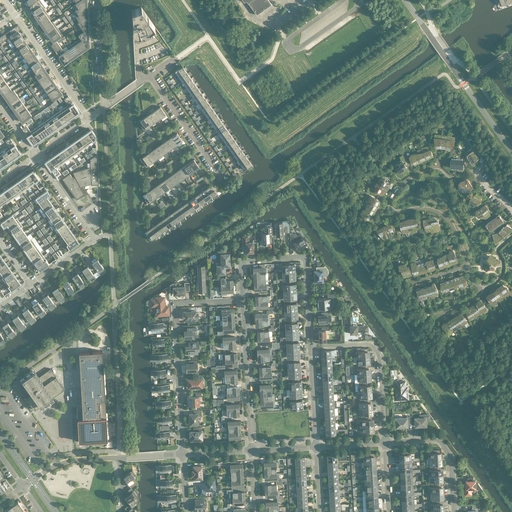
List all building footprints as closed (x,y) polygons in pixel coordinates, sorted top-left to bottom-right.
[(43,3),(40,0),(38,0),(30,6),(33,9),(33,8),(34,9),(43,3)] [(86,2),(86,0),(81,0),(74,5),(77,10),(74,12),(86,4),(86,3),(86,4),(85,3),(86,2)] [(242,0),(244,2),(246,0),(257,15),(271,4),(268,0),(242,0)] [(45,7),(43,3),(34,9),(35,10),(34,11),(36,14),(34,15),(45,7)] [(87,8),(86,4),(74,12),(77,16),(76,17),(87,10),(86,10),(85,9),(87,8)] [(46,7),(45,7),(34,15),(37,18),(38,19),(37,19),(38,19),(47,13),(44,8),(46,7)] [(147,15),(141,7),(132,11),(132,18),(134,23),(132,24),(133,34),(141,34),(140,31),(147,28),(148,31),(149,31),(149,30),(154,26),(154,27),(155,27),(148,17),(147,18),(147,15)] [(87,15),(87,10),(76,17),(79,22),(78,23),(87,16),(86,17),(86,16),(87,15)] [(50,17),(47,13),(38,19),(40,23),(41,22),(41,23),(50,17)] [(87,21),(87,16),(78,23),(84,32),(78,35),(78,36),(88,29),(88,22),(87,23),(86,22),(87,21)] [(50,17),(41,23),(42,24),(41,25),(44,28),(53,22),(53,21),(52,22),(49,18),(50,17)] [(56,26),(53,22),(44,28),(46,32),(47,31),(48,32),(56,26)] [(21,29),(18,25),(9,30),(12,34),(7,37),(5,34),(0,37),(0,43),(8,38),(18,31),(21,29)] [(59,30),(56,26),(48,32),(48,33),(48,34),(50,37),(59,30)] [(88,34),(88,29),(78,36),(80,39),(81,38),(87,48),(89,47),(88,35),(87,36),(87,35),(88,34)] [(63,35),(59,30),(50,37),(51,37),(51,38),(53,42),(63,35)] [(8,38),(11,42),(20,36),(19,35),(20,35),(18,31),(8,38)] [(21,37),(20,36),(11,42),(14,46),(24,39),(22,37),(21,37)] [(81,38),(80,39),(76,42),(82,50),(83,50),(84,50),(87,48),(81,38)] [(26,43),(24,39),(14,46),(17,50),(26,44),(25,43),(26,43)] [(64,52),(57,41),(51,45),(56,52),(60,49),(63,53),(59,56),(64,64),(69,61),(68,60),(69,60),(70,60),(64,52)] [(82,50),(76,42),(72,45),(78,54),(82,52),(81,51),(82,50)] [(27,45),(26,44),(17,50),(20,54),(29,48),(27,45)] [(78,54),(72,45),(67,48),(74,56),(75,56),(78,54)] [(32,51),(29,48),(20,54),(23,59),(32,52),(31,51),(32,51)] [(74,56),(67,48),(68,49),(64,52),(70,60),(73,58),(72,57),(74,56)] [(32,53),(32,52),(23,59),(25,58),(27,62),(26,63),(35,56),(33,53),(32,53)] [(38,59),(35,56),(26,63),(29,67),(38,61),(37,60),(38,59)] [(38,62),(38,61),(29,67),(32,71),(41,65),(39,61),(38,62)] [(43,68),(41,65),(32,71),(35,75),(43,69),(43,68)] [(186,71),(183,66),(175,71),(179,77),(186,71)] [(44,70),(43,69),(35,75),(38,79),(47,73),(45,70),(44,70)] [(190,76),(186,71),(179,77),(182,82),(190,76)] [(49,76),(47,73),(38,79),(41,84),(49,77),(49,76)] [(194,82),(190,76),(182,82),(186,87),(194,82)] [(50,79),(49,77),(41,84),(44,88),(53,81),(51,78),(50,79)] [(55,84),(53,81),(44,88),(47,92),(55,86),(55,85),(55,84)] [(197,87),(194,82),(186,87),(190,92),(197,87)] [(9,87),(6,83),(0,87),(0,90),(1,92),(9,87)] [(56,87),(55,86),(47,92),(49,96),(59,90),(57,86),(56,87)] [(12,91),(9,87),(1,92),(4,96),(4,95),(5,96),(14,90),(12,91)] [(201,92),(197,87),(190,92),(193,97),(201,92)] [(17,94),(14,90),(5,96),(6,97),(5,98),(7,101),(17,94)] [(59,90),(49,96),(53,100),(62,94),(60,91),(59,91),(58,90),(59,90)] [(204,97),(201,92),(193,97),(197,102),(204,97)] [(20,98),(17,94),(7,101),(10,104),(11,105),(20,98)] [(71,100),(68,96),(64,99),(68,105),(75,115),(79,112),(72,102),(71,101),(71,100)] [(22,97),(20,98),(11,105),(12,106),(11,106),(13,109),(23,103),(25,101),(22,97)] [(208,102),(204,97),(197,102),(201,107),(208,102)] [(212,107),(208,102),(201,107),(204,113),(212,107)] [(26,107),(23,103),(13,109),(15,112),(16,112),(17,113),(26,107)] [(68,105),(64,108),(71,118),(75,115),(68,105)] [(28,111),(26,107),(17,113),(18,114),(17,114),(19,118),(28,111)] [(166,114),(160,107),(155,110),(161,118),(166,114)] [(215,112),(212,107),(204,113),(208,118),(215,112)] [(71,118),(64,108),(60,111),(67,121),(71,118)] [(161,118),(155,110),(150,114),(156,121),(161,118)] [(32,115),(28,111),(19,118),(20,117),(21,118),(20,119),(22,122),(32,115)] [(67,121),(60,111),(56,114),(62,123),(67,121)] [(219,118),(215,112),(208,118),(211,123),(219,118)] [(62,123),(56,114),(51,117),(58,126),(62,123)] [(156,121),(150,114),(145,117),(151,125),(156,121)] [(58,126),(51,117),(47,120),(54,129),(58,126)] [(151,125),(145,117),(140,121),(143,124),(141,126),(144,130),(151,125)] [(223,123),(219,118),(211,123),(215,128),(223,123)] [(54,129),(47,120),(43,123),(50,132),(54,129)] [(50,132),(43,123),(39,126),(46,135),(50,132)] [(226,128),(223,123),(215,128),(219,133),(226,128)] [(27,125),(22,129),(25,133),(26,133),(27,134),(26,134),(33,144),(37,141),(31,131),(27,125)] [(46,135),(39,126),(35,128),(42,138),(46,135)] [(42,138),(35,128),(31,131),(37,141),(42,138)] [(230,133),(226,128),(219,133),(222,138),(230,133)] [(95,134),(92,129),(87,132),(93,140),(96,145),(95,134)] [(93,140),(87,132),(83,135),(90,145),(89,143),(93,140)] [(177,133),(172,136),(177,144),(184,140),(181,137),(180,137),(177,133)] [(233,138),(230,133),(222,138),(226,144),(233,138)] [(90,145),(83,135),(79,138),(86,148),(90,145)] [(177,144),(172,136),(167,140),(172,148),(177,144)] [(455,137),(448,136),(446,147),(448,148),(447,149),(448,150),(449,150),(450,150),(450,149),(451,149),(454,144),(455,137)] [(13,142),(10,137),(5,140),(9,146),(10,148),(11,148),(16,156),(21,153),(14,143),(13,143),(12,142),(13,142)] [(86,148),(79,138),(75,141),(82,151),(86,148)] [(237,143),(233,138),(226,144),(230,149),(237,143)] [(172,148),(167,140),(162,143),(168,151),(172,148)] [(82,151),(75,141),(71,144),(77,154),(82,151)] [(168,151),(162,143),(157,147),(163,155),(168,151)] [(241,149),(237,143),(230,149),(233,154),(241,149)] [(77,154),(71,144),(66,147),(73,157),(77,154)] [(10,148),(9,146),(5,149),(6,151),(12,159),(16,156),(11,148),(10,148)] [(424,149),(422,149),(423,152),(427,161),(429,160),(429,158),(433,156),(430,149),(431,148),(429,146),(425,147),(424,149)] [(73,157),(66,147),(62,150),(69,159),(73,157)] [(163,155),(157,147),(152,150),(158,158),(163,155)] [(474,147),(466,152),(466,155),(472,164),(475,164),(478,162),(479,159),(477,157),(480,155),(474,147)] [(244,154),(241,149),(233,154),(237,159),(244,154)] [(423,152),(422,149),(418,150),(417,153),(421,161),(424,160),(425,162),(427,161),(423,152)] [(69,159),(62,150),(58,153),(65,162),(69,159)] [(158,158),(152,150),(147,154),(153,162),(158,158)] [(12,159),(6,151),(2,154),(8,162),(12,159)] [(1,152),(0,152),(0,159),(4,165),(8,162),(2,154),(1,152)] [(65,162),(58,153),(54,156),(61,165),(65,162)] [(421,161),(417,153),(411,154),(410,157),(411,161),(415,164),(421,161)] [(153,162),(147,154),(142,157),(145,161),(143,163),(146,166),(153,162)] [(248,159),(244,154),(237,159),(240,164),(248,159)] [(98,172),(97,155),(90,160),(90,167),(73,173),(75,177),(74,178),(73,178),(70,174),(63,179),(77,199),(84,194),(81,190),(82,189),(83,188),(82,187),(91,184),(91,185),(98,184),(98,181),(96,181),(96,178),(98,178),(98,174),(96,174),(96,172),(98,172)] [(406,165),(409,163),(403,155),(403,156),(400,158),(402,161),(397,165),(396,166),(394,168),(398,173),(400,171),(402,172),(404,175),(409,172),(407,168),(407,167),(406,165)] [(61,165),(54,156),(50,159),(57,168),(61,165)] [(57,168),(50,159),(45,162),(52,171),(53,171),(54,173),(53,173),(56,177),(61,174),(57,168)] [(194,159),(189,163),(194,171),(202,165),(199,162),(197,164),(194,159)] [(253,166),(248,159),(240,164),(244,169),(244,170),(247,167),(249,169),(253,166)] [(458,170),(462,170),(463,170),(463,169),(463,166),(463,165),(462,165),(462,162),(462,159),(452,159),(452,162),(452,167),(457,167),(457,169),(458,169),(458,170)] [(194,171),(189,163),(184,166),(189,174),(194,171)] [(189,174),(184,166),(179,170),(184,178),(189,174)] [(40,180),(33,170),(29,173),(34,182),(35,183),(39,189),(44,186),(41,181),(40,182),(39,180),(40,180)] [(184,178),(179,170),(174,173),(179,181),(184,178)] [(34,182),(29,173),(25,176),(31,186),(35,183),(34,182)] [(179,181),(174,173),(169,177),(175,184),(179,181)] [(31,186),(25,176),(20,179),(27,189),(31,186)] [(379,180),(378,182),(387,189),(389,187),(391,182),(387,178),(383,176),(379,180)] [(175,184),(169,177),(164,180),(170,188),(175,184)] [(27,189),(20,179),(16,182),(23,192),(27,189)] [(170,188),(164,180),(159,184),(165,191),(170,188)] [(459,186),(459,189),(462,189),(464,192),(467,191),(469,191),(471,190),(471,189),(473,186),(468,180),(468,181),(468,180),(468,181),(466,180),(459,182),(459,186)] [(23,192),(16,182),(12,185),(19,195),(23,192)] [(387,189),(378,182),(376,184),(374,189),(376,192),(381,195),(386,191),(387,189)] [(165,191),(159,184),(154,187),(160,195),(165,191)] [(19,195),(12,185),(8,188),(15,198),(19,195)] [(219,195),(212,185),(206,189),(213,199),(211,196),(214,195),(215,197),(218,195),(219,195)] [(160,195),(154,187),(149,191),(155,198),(160,195)] [(15,198),(8,188),(4,191),(10,201),(15,198)] [(213,199),(206,189),(201,193),(208,203),(206,200),(208,199),(209,200),(213,199)] [(47,191),(47,190),(36,198),(39,203),(47,197),(50,195),(48,192),(47,191)] [(10,201),(4,191),(0,193),(0,194),(6,204),(10,201)] [(155,198),(149,191),(144,194),(147,198),(145,199),(148,203),(155,198)] [(208,203),(201,193),(195,197),(202,206),(201,204),(203,202),(204,204),(207,203),(208,203)] [(478,205),(481,203),(480,199),(482,196),(479,193),(471,198),(470,202),(474,205),(476,204),(478,205)] [(366,199),(370,201),(378,205),(381,201),(376,198),(376,199),(374,198),(374,197),(369,195),(368,197),(365,196),(364,197),(366,199)] [(47,197),(39,203),(42,207),(40,208),(50,201),(47,197)] [(202,206),(195,197),(190,200),(197,210),(195,208),(197,206),(199,208),(202,206),(202,207),(202,206)] [(197,210),(190,200),(184,204),(191,214),(192,214),(190,212),(192,210),(193,212),(197,210)] [(53,205),(50,201),(40,208),(43,212),(53,205)] [(370,201),(369,203),(365,202),(364,203),(375,210),(376,208),(377,209),(379,206),(378,205),(370,201)] [(375,210),(364,203),(363,205),(366,207),(365,210),(372,214),(373,213),(374,213),(377,211),(376,210),(375,210)] [(191,214),(184,204),(179,208),(186,218),(184,215),(187,214),(188,216),(191,214)] [(480,209),(476,211),(479,217),(483,215),(486,218),(490,216),(489,210),(488,208),(489,205),(488,204),(485,205),(480,209)] [(56,209),(53,205),(43,212),(46,216),(56,209)] [(186,218),(179,208),(174,212),(181,222),(179,219),(181,218),(182,219),(186,218)] [(59,214),(56,209),(46,216),(49,220),(59,214)] [(374,216),(373,215),(372,214),(365,210),(363,209),(361,212),(364,217),(368,220),(370,218),(370,219),(374,216)] [(181,222),(174,212),(168,216),(175,225),(174,223),(176,221),(177,223),(180,222),(181,222)] [(62,218),(59,214),(49,220),(49,221),(51,219),(53,223),(52,224),(52,225),(62,218)] [(15,219),(12,215),(1,223),(2,223),(3,224),(2,225),(4,227),(7,225),(17,218),(15,219)] [(487,227),(488,226),(490,230),(497,225),(498,227),(502,224),(501,222),(503,220),(500,217),(501,217),(500,216),(499,215),(486,224),(487,226),(487,227)] [(175,225),(168,216),(163,219),(170,229),(168,227),(170,225),(172,227),(175,225),(175,226),(175,225)] [(434,233),(430,218),(429,218),(428,216),(423,216),(423,221),(424,221),(425,224),(423,224),(426,229),(430,228),(432,233),(434,232),(434,233)] [(434,217),(430,218),(434,233),(434,232),(436,231),(436,227),(440,226),(438,219),(437,218),(435,217),(434,217)] [(20,222),(17,218),(7,225),(10,229),(20,222)] [(65,222),(62,218),(52,225),(55,229),(65,222)] [(170,229),(163,219),(157,223),(164,233),(165,233),(163,231),(165,229),(166,231),(170,229)] [(409,235),(408,231),(405,220),(405,219),(400,220),(401,225),(402,225),(402,227),(401,227),(404,233),(406,232),(407,236),(409,235)] [(414,234),(411,219),(405,220),(408,231),(411,231),(413,234),(414,234)] [(23,226),(20,222),(10,229),(13,233),(23,226)] [(67,226),(65,222),(55,229),(56,228),(59,232),(58,233),(67,226)] [(164,233),(157,223),(152,227),(159,237),(157,234),(160,233),(161,235),(164,233)] [(276,225),(276,236),(283,236),(283,231),(284,231),(285,233),(288,233),(287,226),(284,226),(284,227),(283,227),(282,223),(276,225)] [(387,225),(384,226),(388,236),(394,233),(393,232),(395,231),(394,225),(391,225),(391,223),(387,223),(387,225)] [(264,227),(264,233),(262,233),(263,244),(269,243),(268,234),(271,234),(271,235),(272,235),(271,224),(268,224),(264,227)] [(496,242),(503,237),(506,233),(507,234),(511,228),(511,227),(507,224),(505,226),(504,226),(498,233),(494,235),(496,242)] [(23,227),(23,226),(13,233),(16,237),(24,232),(21,228),(23,227)] [(70,230),(67,226),(58,233),(61,237),(70,230)] [(383,238),(388,236),(384,226),(381,227),(380,226),(377,229),(378,231),(376,233),(378,235),(380,234),(383,238)] [(159,237),(152,227),(146,231),(149,234),(147,236),(150,240),(154,237),(156,238),(159,237)] [(73,234),(70,230),(61,237),(62,236),(65,240),(73,234)] [(27,236),(24,232),(16,237),(19,242),(27,236)] [(76,239),(73,234),(65,240),(68,244),(76,239)] [(294,243),(298,248),(297,249),(298,251),(301,248),(308,243),(307,242),(308,241),(305,237),(304,238),(303,237),(298,241),(296,238),(294,238),(293,234),(290,235),(290,236),(290,239),(290,242),(294,241),(294,243)] [(30,240),(27,236),(19,242),(22,246),(32,239),(31,239),(30,240)] [(248,243),(248,238),(243,238),(243,245),(246,245),(246,253),(254,253),(253,242),(248,243)] [(34,243),(32,239),(22,246),(25,250),(34,243)] [(79,243),(76,239),(68,244),(66,245),(70,250),(74,246),(75,245),(76,245),(79,243)] [(37,247),(34,243),(25,250),(28,254),(37,247)] [(40,251),(37,247),(28,254),(31,258),(40,251)] [(450,253),(447,254),(451,264),(451,263),(457,261),(457,260),(454,251),(453,249),(450,250),(450,253)] [(43,256),(40,251),(31,258),(34,262),(43,256)] [(222,265),(217,266),(218,274),(225,273),(225,266),(230,266),(229,262),(230,262),(230,261),(230,258),(229,258),(229,254),(224,254),(224,253),(221,253),(219,254),(220,259),(221,259),(222,265)] [(46,260),(43,256),(34,262),(37,267),(46,260)] [(426,258),(429,270),(430,269),(430,270),(434,270),(433,267),(435,267),(433,259),(434,259),(432,256),(426,258)] [(496,264),(497,264),(497,261),(490,256),(489,258),(486,260),(483,261),(486,270),(487,270),(486,270),(489,270),(489,269),(491,268),(493,269),(495,268),(494,266),(496,264)] [(412,265),(409,266),(412,274),(414,273),(415,274),(419,273),(416,265),(414,258),(413,259),(413,262),(411,263),(412,265)] [(106,271),(98,259),(97,259),(98,260),(93,263),(101,275),(106,271)] [(49,264),(46,260),(37,267),(40,271),(43,268),(44,267),(45,267),(49,264)] [(404,276),(412,274),(409,266),(407,267),(405,263),(406,263),(404,260),(401,261),(402,264),(399,265),(400,269),(402,269),(402,272),(404,276)] [(9,267),(6,263),(0,267),(0,273),(1,273),(9,267)] [(425,271),(422,263),(416,265),(419,273),(425,271)] [(253,268),(254,274),(265,273),(267,273),(267,267),(265,267),(264,264),(260,265),(260,268),(253,268)] [(96,278),(88,267),(88,266),(87,266),(88,267),(83,270),(91,282),(96,278)] [(209,279),(212,279),(211,276),(209,276),(208,267),(208,268),(205,268),(204,268),(204,266),(203,266),(198,270),(198,271),(198,273),(197,273),(197,283),(198,282),(199,282),(199,288),(205,288),(205,279),(209,279)] [(12,271),(9,267),(1,273),(4,277),(12,271)] [(323,276),(326,276),(327,273),(327,270),(325,267),(317,268),(317,271),(314,271),(314,275),(314,278),(315,278),(315,282),(323,281),(323,276)] [(15,276),(12,271),(4,277),(2,278),(5,282),(15,276)] [(86,285),(78,274),(78,273),(77,273),(78,274),(73,277),(81,289),(86,285)] [(459,276),(457,277),(460,285),(461,288),(463,288),(463,285),(467,283),(465,278),(463,275),(464,275),(462,273),(459,274),(459,276)] [(452,275),(451,276),(455,287),(460,285),(457,277),(454,278),(455,278),(453,278),(453,276),(452,275)] [(18,280),(15,276),(5,282),(8,287),(18,280)] [(221,278),(221,286),(232,286),(232,280),(226,280),(225,277),(221,278)] [(21,284),(18,280),(8,287),(11,291),(16,288),(15,287),(17,286),(17,287),(21,284)] [(76,292),(68,281),(68,280),(67,280),(68,281),(63,284),(71,296),(76,292)] [(450,292),(450,289),(447,281),(444,282),(444,281),(440,281),(442,290),(446,289),(448,293),(450,292)] [(172,283),(170,285),(171,290),(173,290),(174,295),(178,294),(178,295),(179,295),(179,294),(181,294),(181,295),(181,294),(185,294),(185,291),(189,291),(189,283),(184,283),(185,286),(176,287),(176,283),(172,283)] [(432,286),(430,286),(433,298),(435,297),(435,294),(438,293),(437,288),(434,283),(432,284),(432,286)] [(503,285),(498,288),(503,296),(509,293),(511,294),(511,290),(510,291),(507,287),(503,285)] [(233,291),(232,286),(221,286),(219,286),(219,292),(221,292),(222,295),(226,295),(226,292),(233,291)] [(433,298),(430,286),(427,287),(426,286),(424,287),(424,288),(426,295),(429,294),(430,295),(431,298),(433,298)] [(66,299),(58,288),(58,287),(57,287),(58,288),(53,291),(61,303),(66,299)] [(426,295),(424,288),(421,289),(420,288),(416,289),(417,294),(418,294),(421,297),(424,295),(426,295)] [(503,296),(498,288),(495,290),(494,289),(492,290),(497,297),(499,301),(503,299),(503,296)] [(497,297),(492,290),(490,291),(491,293),(487,296),(491,302),(490,303),(493,305),(497,303),(497,301),(499,301),(497,297)] [(56,306),(48,295),(48,294),(47,294),(48,295),(43,298),(51,310),(56,306)] [(318,298),(318,302),(318,305),(319,305),(319,309),(330,308),(329,298),(335,297),(335,294),(327,295),(327,298),(318,298)] [(168,306),(164,307),(164,297),(155,298),(155,300),(153,300),(153,306),(156,306),(156,312),(155,312),(155,317),(159,317),(159,316),(169,315),(168,306)] [(478,302),(476,303),(483,313),(482,312),(487,308),(484,304),(483,303),(481,300),(480,300),(478,301),(478,302)] [(46,313),(38,302),(38,301),(37,301),(38,302),(33,305),(41,317),(46,313)] [(483,313),(476,303),(473,305),(472,304),(471,305),(471,306),(477,317),(478,317),(482,314),(483,313)] [(219,309),(220,315),(233,314),(233,309),(227,309),(227,306),(222,306),(222,309),(219,309)] [(477,317),(471,306),(469,307),(468,307),(466,308),(466,309),(468,313),(468,314),(470,318),(471,319),(474,317),(474,316),(476,315),(477,317)] [(36,320),(28,309),(28,308),(27,308),(28,309),(23,312),(31,324),(36,320)] [(184,320),(187,320),(187,324),(194,323),(193,319),(196,319),(196,317),(198,317),(198,313),(196,313),(196,311),(191,311),(191,309),(186,310),(186,311),(183,312),(184,314),(182,314),(183,318),(184,318),(184,320)] [(273,313),(272,310),(268,310),(266,310),(267,313),(255,314),(256,320),(270,319),(269,313),(273,313)] [(456,311),(455,312),(462,323),(463,322),(464,323),(465,323),(467,322),(467,321),(462,313),(461,313),(459,314),(456,311)] [(330,312),(324,312),(324,315),(323,315),(322,316),(318,316),(318,323),(321,323),(324,323),(324,322),(328,322),(329,321),(329,316),(330,316),(330,312)] [(462,323),(455,312),(453,313),(454,316),(455,316),(454,318),(453,319),(457,326),(458,326),(458,327),(459,327),(460,326),(461,326),(461,325),(461,324),(462,323)] [(26,327),(18,316),(18,315),(17,315),(18,316),(13,319),(21,331),(26,327)] [(344,326),(348,326),(348,331),(350,331),(350,334),(357,333),(357,332),(365,331),(364,326),(357,326),(357,325),(353,325),(352,315),(348,315),(348,318),(344,318),(344,326)] [(447,317),(446,318),(453,329),(454,329),(455,330),(455,329),(456,329),(456,328),(456,327),(457,326),(453,319),(451,320),(449,320),(449,319),(447,317)] [(453,329),(446,318),(444,319),(445,323),(443,324),(442,325),(448,334),(449,334),(451,333),(451,332),(450,331),(453,329)] [(16,334),(8,323),(8,322),(8,323),(3,326),(11,338),(16,334)] [(234,331),(234,325),(223,326),(220,326),(221,331),(217,331),(217,334),(223,334),(223,331),(234,331)] [(329,326),(323,327),(323,330),(319,330),(319,336),(318,336),(318,337),(319,337),(319,341),(322,341),(323,341),(323,342),(324,342),(325,341),(326,341),(325,330),(329,330),(329,326)] [(187,331),(184,331),(184,338),(193,337),(192,334),(196,333),(196,327),(187,328),(187,331)] [(223,337),(223,334),(217,334),(218,337),(222,337),(222,343),(223,343),(234,342),(234,336),(223,337)] [(190,343),(190,342),(188,342),(189,346),(185,346),(186,354),(190,354),(190,355),(191,356),(193,356),(194,355),(194,354),(196,354),(198,354),(198,351),(199,351),(199,346),(199,342),(190,343)] [(368,351),(367,348),(358,349),(358,351),(356,351),(356,357),(368,357),(368,352),(367,352),(367,351),(368,351)] [(104,381),(102,351),(79,352),(81,383),(82,400),(81,400),(82,402),(81,402),(82,402),(82,406),(71,407),(72,414),(77,414),(78,418),(79,441),(107,439),(105,399),(106,399),(105,381),(104,381)] [(368,361),(368,357),(356,357),(357,363),(359,363),(359,366),(368,365),(368,362),(367,362),(367,361),(368,361)] [(222,365),(222,368),(225,368),(225,365),(237,364),(236,359),(223,360),(223,365),(222,365)] [(197,360),(191,361),(191,364),(186,364),(187,372),(197,371),(196,364),(197,364),(197,360)] [(368,368),(368,365),(359,366),(359,368),(357,368),(357,374),(369,374),(369,369),(368,369),(368,368)] [(50,368),(39,377),(52,397),(65,389),(50,368)] [(20,388),(20,389),(20,390),(21,391),(21,392),(22,393),(23,394),(24,394),(24,395),(25,395),(26,395),(27,395),(27,394),(28,394),(29,394),(29,393),(30,393),(30,392),(31,392),(32,393),(26,397),(34,410),(52,397),(39,377),(34,371),(22,379),(25,384),(24,385),(23,385),(23,386),(22,386),(22,387),(21,387),(20,388)] [(369,378),(369,374),(357,374),(358,380),(360,380),(360,383),(369,382),(369,379),(368,380),(368,378),(369,378)] [(196,375),(197,379),(187,379),(188,388),(196,387),(196,388),(197,389),(199,389),(200,388),(200,387),(202,387),(202,379),(203,379),(203,375),(196,375)] [(395,382),(395,381),(393,381),(393,392),(394,391),(395,400),(401,399),(401,400),(409,400),(409,396),(408,396),(407,393),(408,393),(407,387),(406,387),(405,387),(405,382),(405,381),(395,382)] [(369,385),(369,382),(360,383),(360,385),(358,386),(358,391),(370,391),(370,386),(369,386),(369,385)] [(370,395),(370,391),(358,391),(359,397),(361,397),(361,400),(370,399),(370,396),(369,397),(369,395),(370,395)] [(195,393),(195,396),(187,397),(188,406),(199,405),(199,397),(201,396),(201,393),(195,393)] [(239,398),(238,393),(227,393),(227,394),(225,394),(225,395),(225,397),(226,398),(227,398),(227,399),(230,399),(230,402),(236,401),(235,398),(239,398)] [(370,402),(370,399),(361,400),(361,402),(359,403),(359,408),(371,408),(370,403),(370,402)] [(292,401),(293,409),(302,408),(302,400),(292,401)] [(236,404),(236,401),(230,402),(230,404),(227,405),(227,410),(238,410),(238,404),(236,404)] [(275,406),(275,401),(261,401),(261,407),(268,407),(268,410),(273,409),(272,406),(275,406)] [(371,412),(371,408),(359,408),(360,414),(362,414),(362,417),(371,416),(371,414),(370,414),(370,412),(371,412)] [(194,411),(194,414),(189,414),(190,424),(198,424),(198,423),(199,423),(200,422),(200,421),(199,420),(198,420),(198,416),(201,416),(201,410),(194,411)] [(422,426),(426,426),(426,421),(428,420),(429,419),(428,415),(427,414),(423,415),(423,416),(423,418),(415,418),(415,426),(419,426),(419,427),(422,426)] [(371,419),(371,416),(362,417),(362,419),(360,420),(360,425),(372,425),(371,420),(371,419)] [(407,417),(407,418),(395,418),(395,427),(407,427),(407,424),(411,423),(411,416),(407,417)] [(372,429),(372,425),(360,425),(361,431),(363,431),(363,434),(372,434),(372,431),(371,431),(371,429),(372,429)] [(202,438),(203,438),(203,434),(202,434),(201,431),(200,431),(200,427),(192,428),(192,432),(190,432),(191,433),(189,433),(189,436),(191,436),(191,440),(192,440),(192,441),(198,440),(198,439),(202,439),(202,438)] [(348,435),(348,428),(335,429),(326,430),(327,436),(330,436),(330,437),(332,437),(332,436),(337,436),(337,430),(345,430),(345,435),(348,435)] [(240,438),(240,432),(226,433),(227,438),(229,438),(229,441),(234,441),(234,438),(240,438)] [(439,452),(439,449),(430,450),(430,453),(428,453),(428,459),(440,458),(440,454),(439,454),(439,452)] [(410,451),(401,451),(401,460),(411,460),(411,454),(410,454),(410,451)] [(373,453),(364,454),(364,456),(364,462),(374,462),(373,453)] [(440,462),(440,458),(428,459),(429,465),(431,464),(431,467),(440,467),(440,464),(439,464),(439,463),(440,462)] [(276,462),(275,459),(270,459),(271,462),(264,463),(265,468),(276,468),(278,467),(278,462),(276,462)] [(228,465),(229,470),(242,470),(242,464),(235,464),(235,461),(230,462),(231,465),(228,465)] [(202,474),(205,474),(205,469),(202,469),(201,466),(193,466),(194,470),(192,470),(193,474),(194,474),(194,478),(202,478),(202,474)] [(440,469),(440,467),(431,467),(431,470),(429,470),(429,476),(441,475),(441,471),(440,471),(440,469)] [(132,470),(131,471),(123,476),(131,487),(136,483),(133,478),(136,476),(132,470)] [(276,479),(276,473),(265,474),(265,479),(276,479),(276,482),(282,481),(282,478),(276,479)] [(441,479),(441,475),(429,476),(430,482),(432,481),(432,484),(441,484),(441,481),(440,481),(440,480),(441,479)] [(468,481),(465,481),(466,495),(472,495),(471,489),(477,488),(479,491),(482,489),(478,483),(476,483),(476,480),(474,480),(474,477),(468,477),(468,481)] [(204,491),(215,490),(214,480),(206,480),(206,484),(198,484),(198,486),(197,486),(197,489),(198,489),(198,495),(204,494),(204,491)] [(282,484),(282,481),(276,482),(276,484),(265,485),(265,491),(277,490),(276,485),(282,484)] [(441,486),(441,484),(432,484),(432,487),(430,487),(430,493),(442,492),(441,488),(441,486)] [(230,493),(231,498),(244,497),(244,492),(233,492),(233,489),(229,490),(228,487),(226,487),(226,490),(227,490),(227,493),(230,493)] [(125,496),(128,502),(132,507),(137,503),(134,498),(137,496),(133,490),(125,496)] [(277,496),(277,490),(265,491),(266,496),(277,496),(277,499),(283,498),(283,495),(277,496)] [(442,496),(442,492),(430,493),(431,499),(433,499),(433,501),(442,501),(442,498),(441,498),(441,497),(442,496)] [(283,501),(283,498),(277,499),(277,502),(266,502),(266,508),(278,507),(277,502),(283,501)] [(206,500),(203,500),(203,499),(195,499),(195,506),(194,506),(195,511),(205,511),(205,506),(206,505),(206,500)] [(7,508),(9,511),(11,511),(21,505),(18,501),(7,508)] [(442,503),(442,501),(433,501),(433,504),(431,504),(431,510),(443,509),(442,505),(442,503)]
